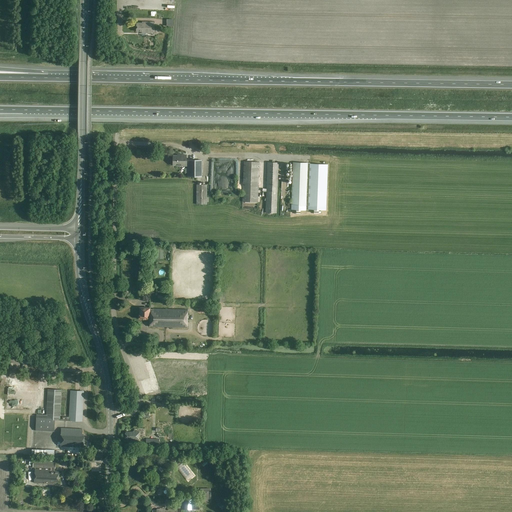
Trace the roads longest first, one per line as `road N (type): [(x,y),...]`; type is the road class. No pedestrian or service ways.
road 1 (motorway): [(23,111),(511,117)]
road 2 (motorway): [(511,84),(47,77)]
road 3 (unclassified): [(110,415),(135,410),(139,397),(114,319),(115,133)]
road 4 (tertiary): [(79,229),(84,0)]
road 5 (tertiary): [(110,415),(79,238)]
